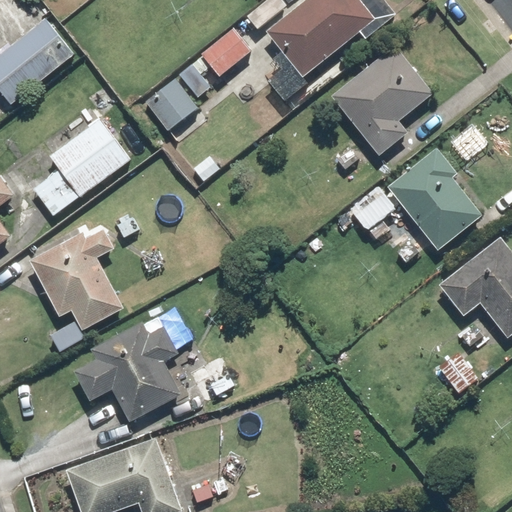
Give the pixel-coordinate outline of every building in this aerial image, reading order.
[(309,76),(379,17),(364,0),(309,0),(272,32),(287,50),(277,58),(286,68),(271,80),(289,100),(313,80),(309,76)] [(0,89),(13,106),(77,53),(47,18),(0,57),(0,89)] [(237,28),(187,70),(198,83),(215,68),(222,76),(254,49),(237,28)] [(438,92),(397,45),(334,99),(383,155),(411,131),(403,122),(438,92)] [(181,77),(148,101),(172,133),(205,109),(181,77)] [(57,216),(134,158),(104,118),(52,157),(62,169),(36,189),(57,216)] [(462,171),(441,146),(392,187),(444,249),(488,212),(457,175),(462,171)] [(0,209),(20,194),(0,168),(0,244),(13,234),(0,218),(0,209)] [(106,224),(34,260),(62,316),(75,309),(86,331),(127,311),(101,259),(119,250),(106,224)] [(511,336),(511,244),(504,235),(443,284),(469,317),(483,305),(510,338),(511,336)] [(97,399),(115,388),(136,423),(185,392),(167,363),(188,350),(163,310),(97,351),(100,357),(78,370),(97,399)] [(462,354),(444,369),(465,394),(483,379),(462,354)] [(221,355),(191,374),(209,403),(239,385),(221,355)] [(162,437),(68,469),(82,511),(115,511),(142,503),(145,511),(178,511),(187,509),(162,437)]
